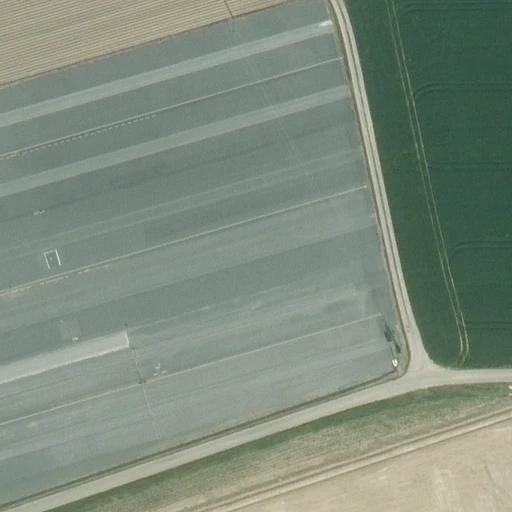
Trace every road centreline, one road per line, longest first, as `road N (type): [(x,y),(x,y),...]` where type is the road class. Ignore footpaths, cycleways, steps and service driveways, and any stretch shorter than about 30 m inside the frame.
road 1 (track): [(511,377),(441,379),(39,511)]
road 2 (track): [(345,0),(441,379)]
